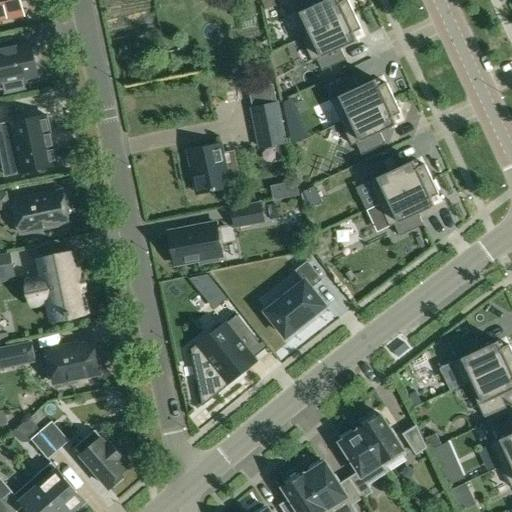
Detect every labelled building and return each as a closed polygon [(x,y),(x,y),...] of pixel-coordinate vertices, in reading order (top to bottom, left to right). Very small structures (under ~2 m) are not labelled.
[(19,0),(0,0),(0,18),(23,14),(19,0)] [(302,38),(302,39),(354,14),(347,0),(345,0),(339,3),(338,0),(325,0),(319,3),(318,0),(296,0),(291,2),(307,36),(302,38)] [(354,14),(302,39),(313,61),(317,59),(322,71),(346,60),(341,48),(357,41),(353,33),(361,29),(354,14)] [(35,48),(32,49),(31,45),(0,51),(0,83),(4,82),(6,92),(24,88),(22,79),(38,75),(35,62),(38,62),(35,48)] [(331,100),(342,122),(394,98),(387,83),(379,87),(375,79),(359,87),(353,76),(330,87),(335,98),(331,100)] [(394,98),(342,122),(352,145),(356,143),(362,154),(385,143),(380,132),(396,124),(393,117),(401,113),(394,98)] [(287,143),(279,101),(251,106),(259,148),(287,143)] [(20,172),(56,165),(52,145),(53,145),(51,135),(50,135),(46,115),(9,123),(20,172)] [(220,144),(188,150),(198,193),(229,187),(243,184),(236,153),(223,156),(220,144)] [(380,204),(432,179),(425,164),(417,168),(413,160),(397,168),(391,157),(368,168),(374,181),(370,183),(380,204)] [(432,179),(380,204),(390,226),(395,224),(400,236),(423,225),(418,213),(434,206),(431,198),(439,194),(432,179)] [(0,208),(9,207),(6,191),(0,192),(0,208)] [(62,192),(14,202),(20,233),(23,232),(23,233),(41,229),(41,228),(69,223),(62,192)] [(260,203),(232,208),(235,227),(264,221),(260,203)] [(216,223),(169,233),(176,266),(199,261),(200,265),(220,261),(219,257),(222,256),(216,223)] [(41,277),(34,278),(39,305),(47,303),(50,319),(87,311),(83,291),(84,291),(80,275),(75,254),(38,262),(41,277)] [(10,255),(0,256),(0,275),(14,272),(10,255)] [(304,281),(266,312),(286,337),(325,306),(312,288),(323,280),(308,261),(296,270),(304,281)] [(188,278),(197,290),(211,279),(207,274),(188,278)] [(197,347),(193,350),(204,402),(227,384),(257,359),(255,357),(255,356),(251,351),(260,344),(260,343),(237,315),(228,322),(197,346),(197,347)] [(453,362),(464,384),(511,361),(511,350),(509,345),(501,348),(498,341),(481,348),(476,337),(452,348),(458,360),(453,362)] [(100,374),(94,342),(47,352),(54,383),(61,382),(62,386),(77,382),(77,379),(100,374)] [(10,363),(34,358),(31,343),(7,348),(10,363)] [(511,361),(464,384),(464,385),(469,383),(484,416),(506,406),(500,395),(511,389),(511,361)] [(363,426),(360,428),(388,471),(386,466),(406,453),(381,414),(377,417),(375,414),(361,422),(363,426)] [(491,443),(502,466),(511,460),(511,419),(490,430),(496,441),(491,443)] [(52,421),(42,430),(59,450),(69,441),(52,421)] [(416,425),(403,434),(416,454),(426,447),(416,425)] [(349,478),(362,498),(372,491),(367,484),(388,471),(360,428),(359,428),(360,429),(354,433),(351,429),(339,436),(342,441),(340,442),(359,471),(349,478)] [(48,459),(59,450),(42,430),(31,439),(48,459)] [(95,430),(75,448),(109,488),(123,476),(121,474),(127,468),(120,460),(123,457),(111,444),(108,446),(95,430)] [(442,443),(436,433),(425,438),(430,449),(442,443)] [(352,504),(362,498),(349,478),(339,484),(325,462),(323,463),(320,459),(309,467),(311,471),(305,475),(304,474),(327,511),(356,511),(357,511),(352,504)] [(511,460),(502,466),(511,487),(511,460)] [(33,479),(61,511),(70,511),(84,500),(52,462),(33,479)] [(327,511),(304,474),(300,476),(298,473),(285,482),(287,485),(283,487),(298,511),(327,511)] [(0,498),(1,500),(12,491),(0,477),(0,498)] [(61,511),(33,479),(14,495),(29,511),(61,511)]
